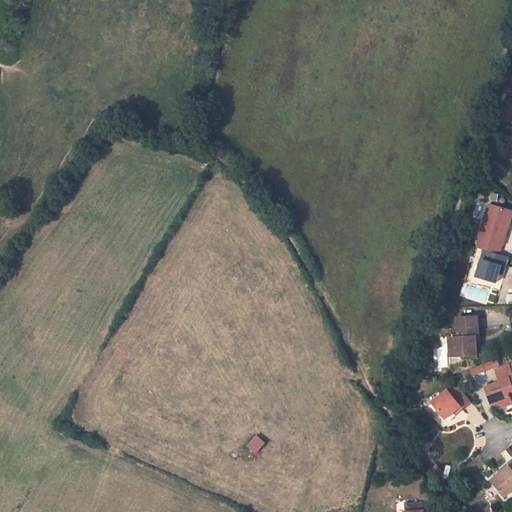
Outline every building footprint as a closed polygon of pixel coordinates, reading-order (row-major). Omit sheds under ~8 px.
[(490,203),(479,237),(503,244),(509,224),(507,224),(511,210),(490,203)] [(479,237),(476,246),(483,248),(488,250),(500,254),(503,244),(479,237)] [(482,259),(477,276),(496,282),(502,265),(506,266),(509,256),(500,254),(488,250),(485,260),(482,259)] [(480,338),(480,317),(461,317),(461,338),(457,338),(457,356),(477,357),(477,338),(480,338)] [(511,394),(511,364),(510,365),(496,370),(500,380),(501,384),(498,385),(497,381),(488,385),(491,394),(488,395),(492,405),(500,401),(502,407),(511,402),(511,399),(510,395),(511,394)] [(449,389),(433,402),(446,418),(454,412),(461,406),(463,408),(471,402),(459,387),(452,393),(449,389)] [(454,412),(456,414),(463,408),(461,406),(454,412)] [(259,436),(249,447),(257,454),(267,443),(259,436)] [(501,472),(492,480),(505,495),(511,490),(511,459),(507,463),(509,465),(501,472)] [(507,463),(499,469),(501,472),(509,465),(507,463)] [(422,500),(406,501),(406,509),(405,509),(405,511),(424,511),(425,508),(423,508),(422,500)]
